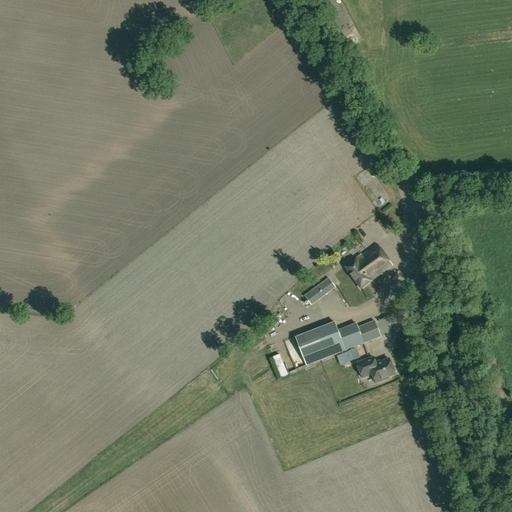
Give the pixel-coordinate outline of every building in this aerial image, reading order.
[(357,259),(345,267),(361,289),(393,265),(378,244),(357,259)] [(329,278),(304,295),(311,305),(336,288),(329,278)] [(338,332),(335,323),(296,338),(307,366),(381,337),(375,322),(358,328),(357,325),(338,332)] [(389,376),(396,374),(390,359),(377,365),(374,357),(358,363),(363,378),(373,374),(377,383),(390,378),(389,376)] [(296,364),(289,367),(293,374),(299,371),(296,364)]
